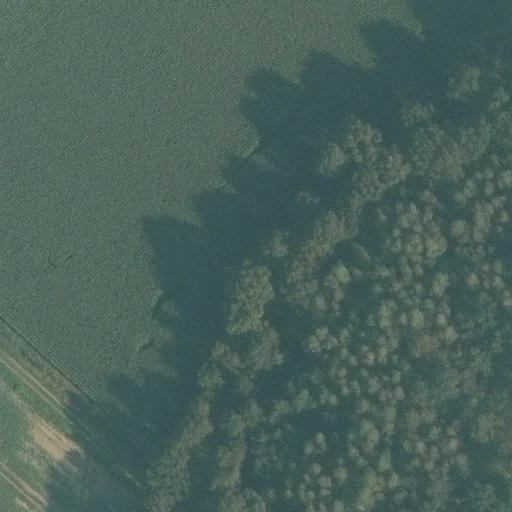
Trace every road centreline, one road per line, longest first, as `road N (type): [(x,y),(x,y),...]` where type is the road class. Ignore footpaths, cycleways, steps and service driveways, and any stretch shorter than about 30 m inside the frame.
road 1 (track): [(511,110),(367,181),(279,301),(224,406),(190,511)]
road 2 (track): [(0,351),(176,511)]
